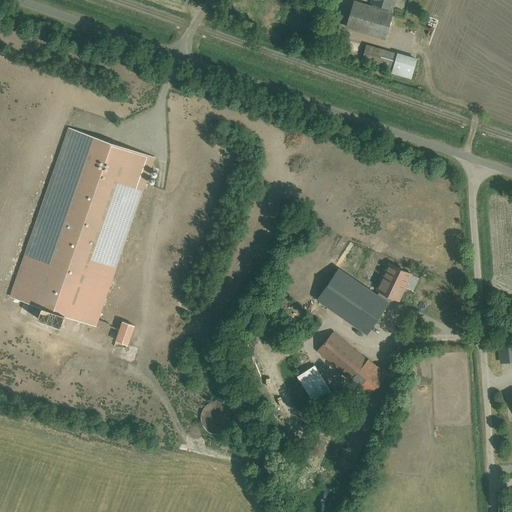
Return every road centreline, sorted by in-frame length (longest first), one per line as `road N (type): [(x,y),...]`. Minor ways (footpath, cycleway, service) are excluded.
road 1 (unclassified): [(180,55),(511,176)]
road 2 (track): [(475,163),(494,511)]
road 3 (unclassified): [(26,0),(180,55)]
